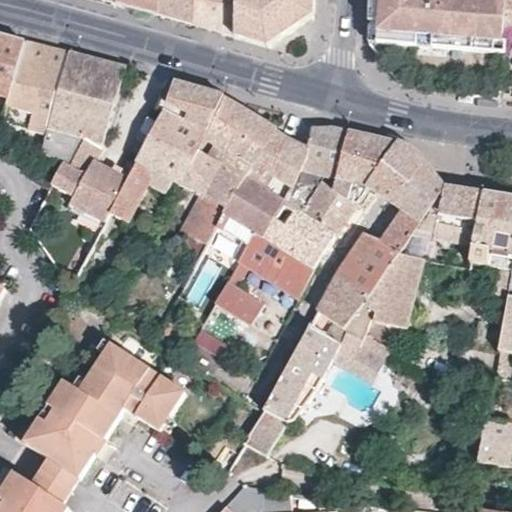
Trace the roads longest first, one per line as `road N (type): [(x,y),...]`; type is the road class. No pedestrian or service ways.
road 1 (tertiary): [(335,96),(0,5)]
road 2 (tertiary): [(511,131),(335,96)]
road 3 (residential): [(0,444),(104,511)]
